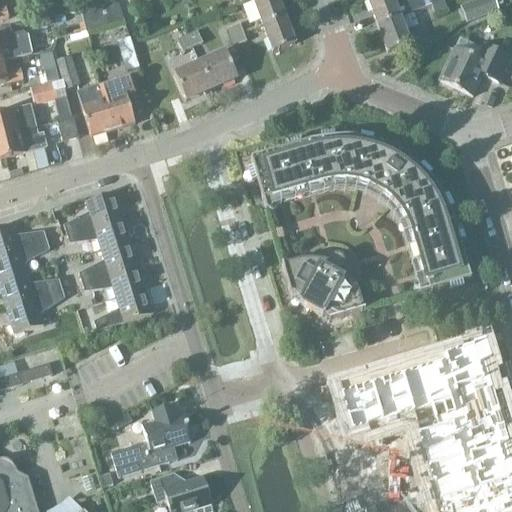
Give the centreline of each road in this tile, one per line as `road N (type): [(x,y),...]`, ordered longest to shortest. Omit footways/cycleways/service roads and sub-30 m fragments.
road 1 (residential): [(276,385),(202,140)]
road 2 (residential): [(141,164),(211,408)]
road 3 (residential): [(202,140),(345,74)]
road 4 (residential): [(276,385),(429,349)]
road 5 (residential): [(0,203),(141,164)]
road 6 (residential): [(474,141),(368,93),(345,74)]
road 7 (residential): [(511,277),(474,141)]
road 8 (residential): [(276,385),(293,402),(327,511)]
